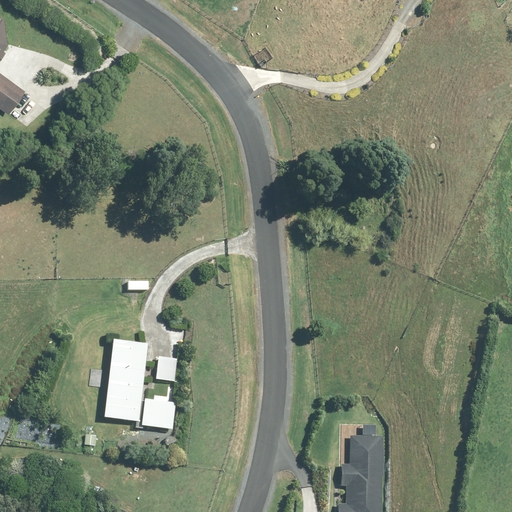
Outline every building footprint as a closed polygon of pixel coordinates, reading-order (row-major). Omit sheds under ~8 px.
[(0,108),(7,114),(25,91),(0,71),(0,62),(6,53),(3,51),(7,45),(3,18),(1,18),(0,13),(0,108)] [(148,345),(114,341),(104,418),(139,422),(148,345)] [(145,400),(142,427),(154,428),(165,429),(174,430),(176,403),(145,400)] [(166,432),(154,432),(154,441),(166,441),(165,447),(176,447),(177,436),(165,436),(166,432)] [(381,511),(383,437),(351,436),(350,464),(342,464),(341,487),(347,487),(347,505),(338,505),(337,511),(381,511)]
